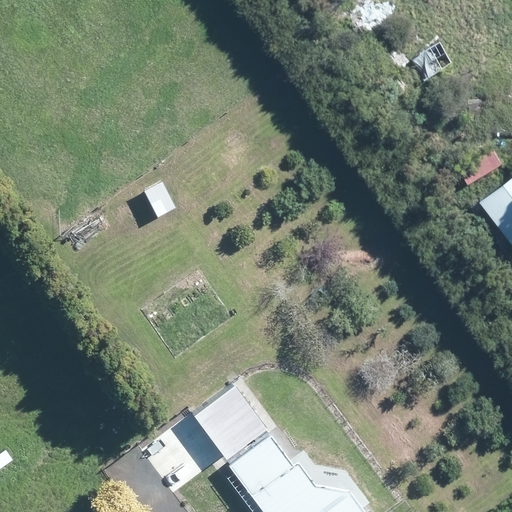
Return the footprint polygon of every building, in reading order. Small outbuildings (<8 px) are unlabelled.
[(455,65),(444,44),(415,59),(426,80),(455,65)] [(506,165),(493,144),(458,164),(471,186),(506,165)] [(511,179),(483,201),(511,239),(511,179)] [(265,428),(235,386),(194,415),(225,457),(265,428)] [(270,436),(230,465),(263,511),(369,511),(340,471),(311,492),(270,436)]
